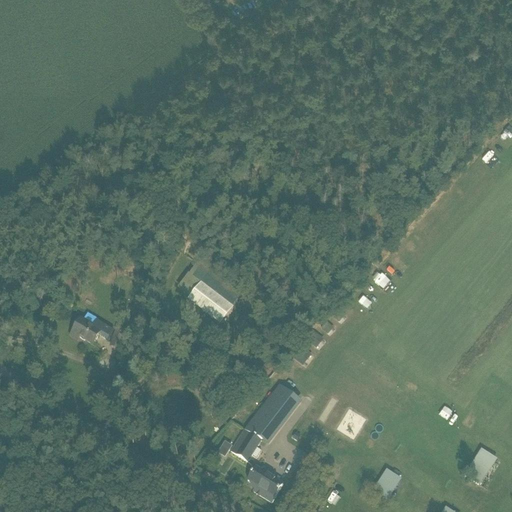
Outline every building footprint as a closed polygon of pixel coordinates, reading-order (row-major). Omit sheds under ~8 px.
[(233,308),(232,308),(237,302),(199,273),(182,294),(189,299),(188,300),(221,325),(233,308)] [(73,334),(93,345),(105,326),(97,321),(93,327),(81,320),(71,337),(73,334)] [(120,349),(126,331),(117,327),(115,334),(111,346),(120,349)] [(240,437),(231,452),(247,462),(261,441),(265,444),(297,401),(278,387),(240,437)] [(496,459),(481,449),(463,477),(479,486),(496,459)] [(284,486),(257,468),(248,482),(257,487),(254,493),(273,505),(284,486)] [(399,478),(386,470),(373,489),(386,498),(399,478)] [(327,503),(335,508),(341,498),(333,494),(327,503)]
